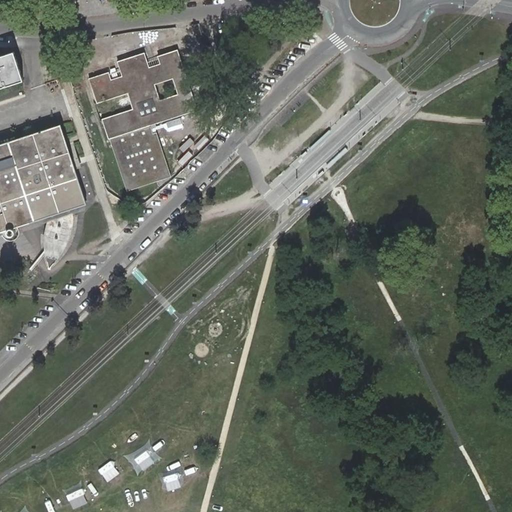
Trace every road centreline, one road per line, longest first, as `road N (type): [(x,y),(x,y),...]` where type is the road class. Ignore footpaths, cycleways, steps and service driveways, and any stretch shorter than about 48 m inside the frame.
road 1 (unclassified): [(0,377),(299,72),(353,28)]
road 2 (tertiary): [(0,24),(49,28),(286,0)]
